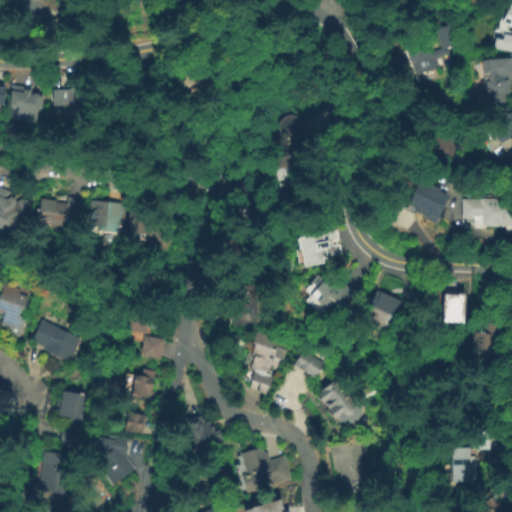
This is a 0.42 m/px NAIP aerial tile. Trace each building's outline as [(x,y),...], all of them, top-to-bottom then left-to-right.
[(511,26),(501,21),(511,0),(511,26)] [(439,71),(411,80),(402,61),(396,54),(391,37),(451,20),(454,41),(445,44),(447,52),(433,56),(439,71)] [(511,34),(511,45),(501,43),(502,33),(511,34)] [(511,57),(511,75),(505,75),(507,94),(484,96),(484,80),(487,80),(486,73),(480,73),(479,60),(511,57)] [(173,99),(169,75),(209,70),(213,94),(173,99)] [(44,127),(17,126),(17,112),(10,111),(11,86),(32,87),(31,98),(46,99),(44,127)] [(53,92),(82,92),(82,122),(53,122),(53,92)] [(292,146),(279,120),(324,99),(336,125),(292,146)] [(511,107),(511,138),(510,135),(501,140),(497,133),(493,135),(486,123),(511,107)] [(429,191),(428,166),(446,166),(447,199),(436,220),(403,204),(413,183),(429,191)] [(283,207),(258,206),(259,171),(284,171),(283,207)] [(22,238),(0,230),(0,189),(13,194),(10,202),(18,204),(20,199),(34,204),(22,238)] [(79,231),(37,227),(40,203),(64,205),(64,198),(82,200),(79,231)] [(511,229),(480,229),(480,220),(460,220),(460,201),(511,201),(511,229)] [(120,234),(87,232),(90,203),(123,206),(120,234)] [(248,256),(225,241),(246,207),(270,222),(248,256)] [(146,236),(128,236),(129,209),(151,210),(177,230),(162,249),(146,236)] [(306,270),(297,239),(339,228),(347,259),(306,270)] [(327,320),(304,303),(309,297),(302,292),(319,270),(348,293),(327,320)] [(19,341),(7,337),(9,331),(0,328),(0,290),(3,284),(19,290),(17,294),(31,299),(27,312),(19,309),(16,317),(27,321),(19,341)] [(463,292),(461,321),(438,320),(440,290),(463,292)] [(389,321),(384,333),(361,322),(376,291),(398,302),(411,302),(411,321),(389,321)] [(241,329),(211,327),(213,298),(243,300),(241,329)] [(158,360),(137,357),(139,342),(119,339),(124,311),(149,315),(146,337),(162,339),(158,360)] [(469,356),(473,331),(484,333),(486,313),(506,316),(503,339),(494,338),(491,359),(469,356)] [(67,363),(41,352),(43,347),(29,342),(37,322),(77,338),(67,363)] [(267,394),(247,388),(249,382),(237,379),(245,352),(249,354),(256,332),(288,341),(282,362),(277,361),(267,394)] [(312,379),(291,367),(300,352),(321,364),(312,379)] [(150,401),(128,397),(132,367),(155,371),(150,401)] [(344,421),(340,414),(332,420),(315,395),(339,378),(361,410),(344,421)] [(450,406),(453,385),(485,390),(483,411),(450,406)] [(77,432),(62,429),(65,418),(56,416),(61,392),(85,397),(77,432)] [(141,435),(118,432),(122,412),(144,415),(141,435)] [(221,441),(186,452),(177,423),(199,416),(201,424),(206,422),(208,428),(213,427),(214,432),(218,431),(221,441)] [(75,442),(75,422),(59,422),(59,441),(75,442)] [(120,454),(132,470),(115,482),(99,458),(90,457),(93,436),(126,441),(125,454),(120,454)] [(493,448),(476,449),(475,437),(493,436),(493,448)] [(341,491),(337,471),(330,472),(325,446),(358,439),(368,485),(341,491)] [(71,511),(61,511),(51,510),(53,499),(34,496),(42,449),(62,452),(56,489),(75,492),(71,511)] [(265,453),(267,460),(283,455),(290,479),(238,494),(230,467),(236,465),(233,456),(257,449),(265,453)] [(477,485),(446,486),(445,450),(476,450),(477,485)] [(486,489),(491,501),(496,498),(501,506),(496,509),(498,511),(468,511),(465,506),(480,499),(477,494),(486,489)] [(240,511),(240,510),(277,498),(280,509),(276,510),(277,511),(282,511),(285,511),(240,511)]
